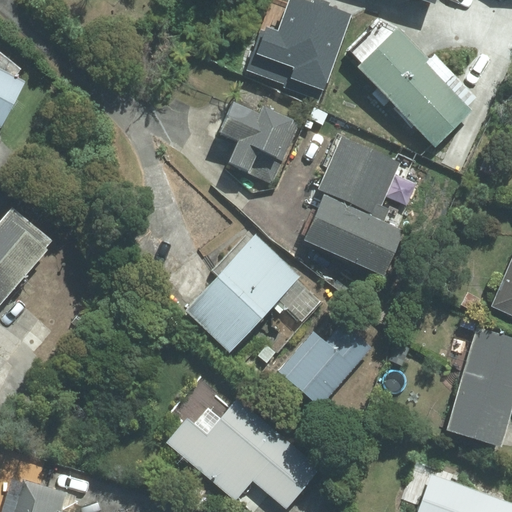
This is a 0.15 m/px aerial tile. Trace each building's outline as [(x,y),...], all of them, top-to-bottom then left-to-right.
[(435,58),(405,26),(363,65),(382,85),(374,93),(386,105),(394,98),(438,145),(476,109),(432,60),(435,58)] [(0,57),(0,121),(8,125),(32,79),(23,74),(27,67),(4,49),(0,57)] [(266,111),(236,98),(222,132),(242,141),(234,159),(238,161),(235,168),(273,184),(285,158),(282,157),(299,117),(269,103),(266,111)] [(404,160),(345,134),(322,186),(376,210),(374,213),(329,193),(309,237),(390,273),(409,228),(388,219),(393,208),(384,204),(404,160)] [(16,205),(0,224),(0,306),(2,308),(53,247),(52,245),(57,239),(16,205)] [(226,272),(192,308),(235,350),(272,311),(303,275),(260,234),(226,272)] [(511,312),(511,261),(493,304),(511,312)] [(323,405),(374,346),(345,321),(329,340),(317,329),(282,369),(323,405)] [(507,444),(511,424),(511,335),(479,326),(451,428),(507,444)] [(210,433),(191,417),(171,441),(239,499),(257,478),(290,507),(323,468),(240,398),(210,433)] [(511,511),(511,500),(435,473),(420,511),(511,511)] [(71,490),(27,477),(16,511),(80,511),(66,508),(71,490)]
